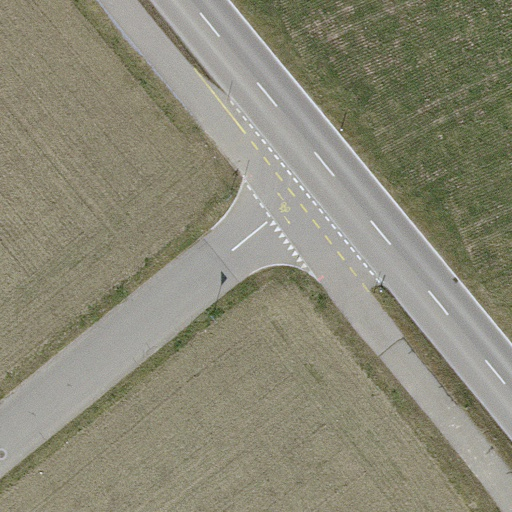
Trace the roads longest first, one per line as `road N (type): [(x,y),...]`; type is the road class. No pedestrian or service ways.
road 1 (unclassified): [(0,452),(326,173)]
road 2 (tertiary): [(326,173),(511,401)]
road 3 (tertiary): [(184,0),(326,173)]
